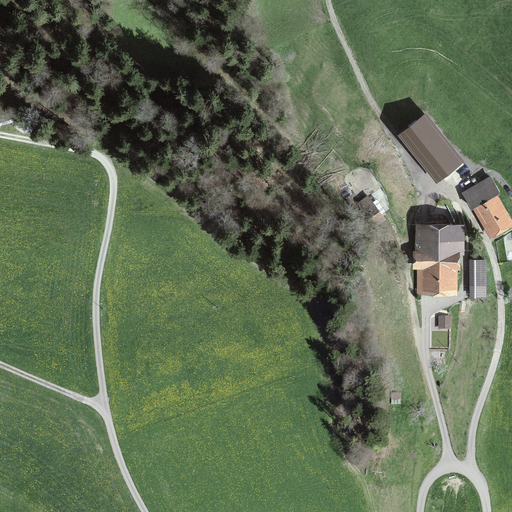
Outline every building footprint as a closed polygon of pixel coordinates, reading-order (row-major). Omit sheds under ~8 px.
[(426,114),(398,135),(436,184),(464,162),(426,114)] [(463,190),(471,204),(474,202),(490,229),(509,219),(493,192),(498,188),(490,174),(463,190)] [(387,217),(368,199),(360,208),(378,226),(387,217)] [(451,263),(456,263),(456,222),(416,221),(416,245),(414,245),(414,263),(419,263),(419,285),(451,285),(451,263)] [(483,256),(469,256),(469,291),(483,291),(483,256)] [(439,318),(438,328),(452,328),(452,319),(439,318)]
